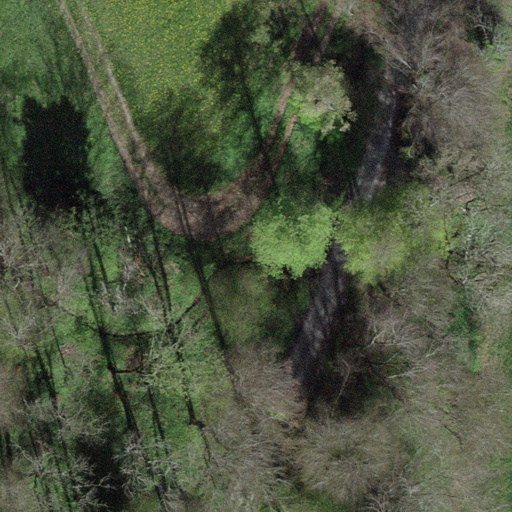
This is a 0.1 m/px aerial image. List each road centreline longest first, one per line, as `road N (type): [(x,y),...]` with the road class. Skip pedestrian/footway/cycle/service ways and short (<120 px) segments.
road 1 (track): [(431,0),(322,315),(243,511)]
road 2 (track): [(324,0),(256,154),(213,200),(168,206),(138,181),(68,0)]
